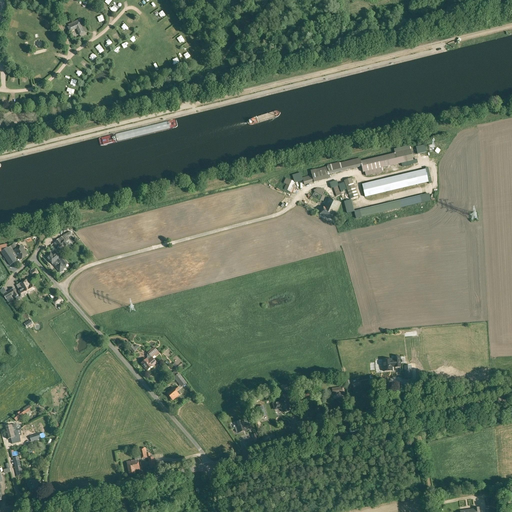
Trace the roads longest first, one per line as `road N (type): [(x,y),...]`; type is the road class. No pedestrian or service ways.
road 1 (track): [(181,107),(511,26)]
road 2 (unclassified): [(208,465),(34,259),(50,219)]
road 3 (secondary): [(208,465),(511,397)]
road 4 (secondary): [(2,511),(208,465)]
road 5 (track): [(409,0),(280,29),(215,64)]
road 6 (unclassified): [(0,152),(181,107)]
